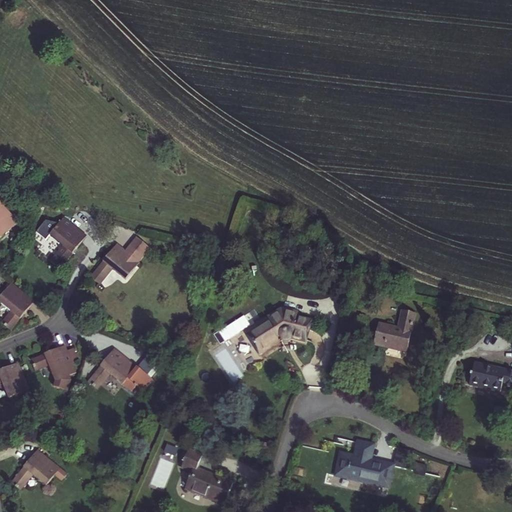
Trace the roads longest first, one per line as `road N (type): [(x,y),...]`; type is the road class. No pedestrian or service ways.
road 1 (residential): [(268,511),(286,437),(314,404),(356,411),(459,459),(511,464)]
road 2 (track): [(254,196),(327,235),(371,278),(511,310)]
